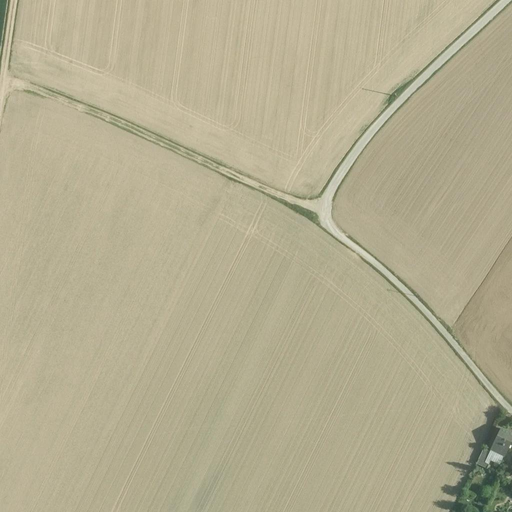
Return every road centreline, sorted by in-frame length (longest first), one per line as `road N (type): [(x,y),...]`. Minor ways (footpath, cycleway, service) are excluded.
road 1 (track): [(181,511),(322,213),(107,113),(4,77),(15,0)]
road 2 (track): [(511,411),(430,314),(322,213),(383,120),(508,0)]
